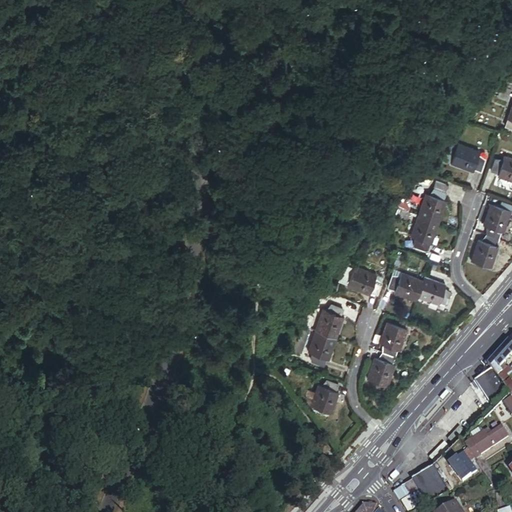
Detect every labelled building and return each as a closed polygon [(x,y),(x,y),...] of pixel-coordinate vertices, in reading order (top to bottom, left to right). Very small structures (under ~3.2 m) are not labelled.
[(461,140),(455,138),(449,157),(455,159),(461,140)] [(482,152),(483,147),(461,140),(455,159),(454,160),(477,168),(478,165),(484,166),(488,154),(482,152)] [(511,175),(511,153),(507,151),(505,157),(498,155),(494,167),(501,169),(500,172),(511,175)] [(439,178),(437,184),(448,188),(450,182),(439,178)] [(428,189),(421,211),(441,218),(449,196),(446,195),(448,188),(437,184),(435,192),(428,189)] [(491,222),(489,228),(501,232),(503,226),(506,227),(511,207),(511,204),(494,198),(486,220),(491,222)] [(412,208),(400,204),(398,212),(410,216),(412,208)] [(441,218),(421,211),(414,232),(419,233),(416,242),(428,246),(431,238),(435,239),(441,218)] [(501,232),(489,228),(486,237),(481,235),(474,256),(493,263),(500,241),(498,240),(501,232)] [(380,269),(360,262),(358,267),(351,265),(347,277),(353,280),(352,282),(373,290),(374,287),(382,289),(385,279),(378,277),(380,269)] [(387,272),(380,269),(378,277),(385,279),(387,272)] [(398,289),(420,297),(422,293),(427,277),(405,270),(403,276),(397,274),(393,284),(399,286),(398,289)] [(448,280),(428,273),(427,277),(422,293),(442,300),(440,304),(447,306),(449,299),(450,299),(454,289),(446,286),(448,280)] [(322,329),(342,335),(349,312),(346,311),(348,303),(337,300),(335,307),(330,306),(322,329)] [(389,340),(386,348),(398,352),(401,344),(404,345),(411,324),(393,317),(385,339),(389,340)] [(336,354),(342,335),(322,329),(316,347),(320,349),(318,356),(330,360),(332,353),(336,354)] [(489,364),(497,374),(501,370),(501,369),(511,356),(511,342),(511,341),(501,351),(489,364)] [(398,352),(386,348),(384,354),(380,353),(373,375),(391,381),(399,360),(396,359),(398,352)] [(396,359),(399,360),(403,361),(406,354),(398,352),(396,359)] [(504,373),(500,376),(506,383),(511,376),(511,369),(509,367),(503,372),(504,373)] [(488,381),(480,388),(493,404),(508,393),(491,371),(484,377),(488,381)] [(344,379),(332,376),(330,382),(323,380),(316,402),(337,408),(344,387),(342,386),(344,379)] [(476,383),(480,388),(488,381),(484,377),(476,383)] [(508,438),(503,429),(492,436),(489,431),(484,435),(473,442),(481,455),(508,438)] [(471,439),(473,442),(484,435),(482,431),(480,431),(472,436),(471,439)] [(475,461),(469,451),(464,455),(471,464),(475,461)] [(457,460),(458,460),(456,457),(453,454),(445,460),(450,466),(457,460)] [(477,472),(471,464),(464,455),(458,459),(472,476),(477,472)] [(472,476),(458,459),(458,460),(457,460),(450,466),(463,483),(472,476)] [(450,494),(436,470),(416,483),(430,506),(450,494)] [(416,483),(395,495),(405,511),(419,511),(430,506),(416,483)] [(463,511),(457,501),(440,511),(463,511)]
